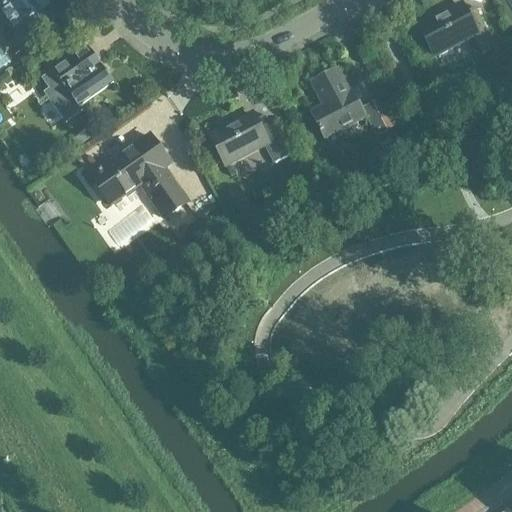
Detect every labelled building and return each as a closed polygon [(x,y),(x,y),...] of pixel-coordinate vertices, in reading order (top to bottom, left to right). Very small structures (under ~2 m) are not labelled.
[(0,0),(0,14),(21,45),(59,18),(46,0),(0,0)] [(482,55),(496,48),(475,8),(462,15),(457,4),(421,23),(439,59),(475,40),(482,55)] [(87,48),(42,80),(49,90),(44,94),(65,124),(82,112),(81,111),(90,105),(88,102),(113,84),(87,48)] [(376,138),(387,132),(372,103),(362,109),(355,96),(353,97),(338,70),(310,85),(322,107),(310,113),(325,142),(366,120),(376,138)] [(273,164),(287,158),(265,116),(253,123),(248,114),(212,133),(230,168),(266,150),(273,164)] [(165,220),(188,204),(164,170),(170,166),(150,138),(108,168),(103,161),(87,172),(111,207),(141,186),(165,220)]
